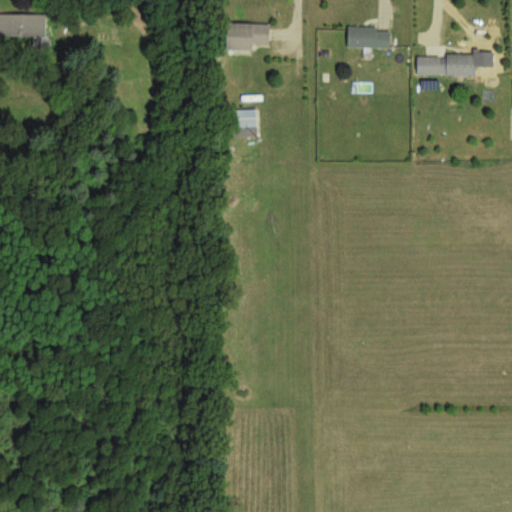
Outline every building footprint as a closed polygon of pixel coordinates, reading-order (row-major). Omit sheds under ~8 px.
[(0,16),(0,39),(45,39),(45,16),(0,16)] [(225,53),(252,53),(252,47),(269,47),(269,27),(225,26),(225,53)] [(389,50),(389,30),(347,30),(347,50),(389,50)] [(474,77),(474,57),(416,57),(416,77),(474,77)] [(228,140),(256,140),(256,112),(228,112),(228,140)]
